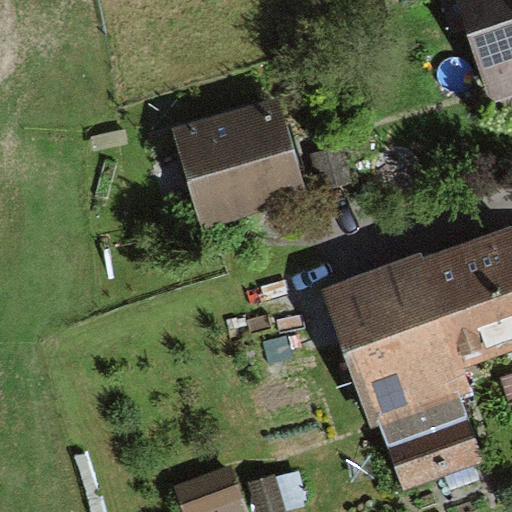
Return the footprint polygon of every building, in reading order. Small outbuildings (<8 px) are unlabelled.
[(511,0),(461,0),(493,94),(511,87),(511,0)] [(177,140),(202,222),(293,193),(268,112),(177,140)] [(321,185),(345,177),(335,149),(311,158),(321,185)] [(511,347),(511,241),(346,298),(409,483),(478,459),(448,369),(511,347)] [(310,408),(268,422),(279,454),(321,440),(310,408)] [(240,511),(223,469),(177,487),(187,511),(240,511)] [(273,511),(302,503),(293,474),(256,486),(264,511),(273,511)]
